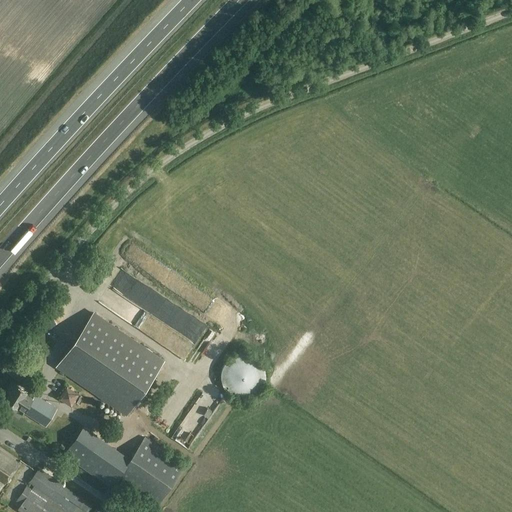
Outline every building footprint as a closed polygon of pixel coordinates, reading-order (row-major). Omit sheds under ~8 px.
[(171,55),(164,61),(168,65),(175,60),(171,55)] [(56,317),(66,310),(63,306),(53,313),(56,317)] [(127,413),(163,361),(93,312),(57,364),(127,413)] [(248,353),(243,353),(238,353),(236,354),(233,355),(229,357),(226,361),(223,364),(221,370),(221,373),(221,377),(221,381),(222,383),(224,386),(226,390),(229,393),(233,396),(237,397),(242,398),(245,398),(252,396),(257,393),(261,389),(263,386),(264,383),(265,379),(266,374),(265,369),(263,365),(261,361),(257,357),(252,354),(248,353)] [(22,392),(23,390),(12,383),(7,391),(10,393),(6,400),(17,407),(18,406),(25,410),(24,412),(42,424),(46,418),(38,413),(40,410),(43,412),(49,403),(32,392),(29,396),(22,392)] [(83,426),(63,454),(81,466),(101,439),(83,426)] [(116,477),(156,506),(184,467),(145,438),(116,477)] [(0,479),(5,483),(19,463),(0,450),(0,479)] [(18,508),(23,511),(88,511),(92,507),(39,469),(29,482),(33,485),(31,488),(27,485),(16,500),(21,504),(18,508)]
